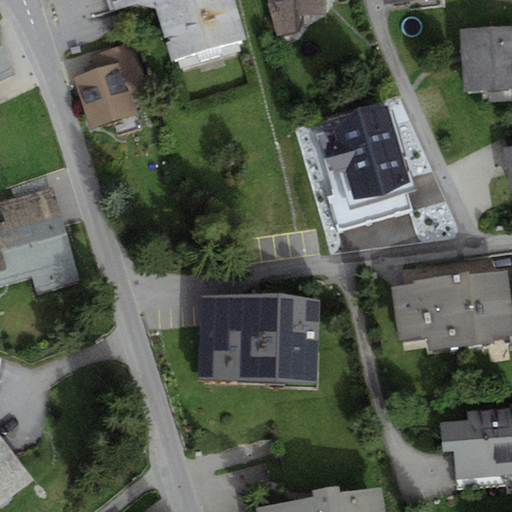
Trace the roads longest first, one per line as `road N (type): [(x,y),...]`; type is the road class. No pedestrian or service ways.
road 1 (residential): [(511,243),(118,291)]
road 2 (residential): [(21,0),(118,291)]
road 3 (residential): [(118,291),(178,472)]
